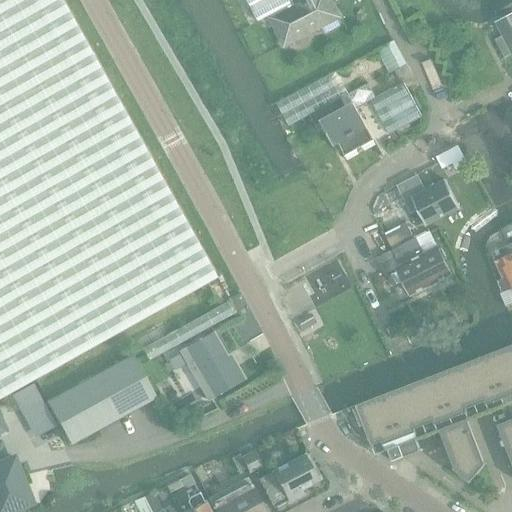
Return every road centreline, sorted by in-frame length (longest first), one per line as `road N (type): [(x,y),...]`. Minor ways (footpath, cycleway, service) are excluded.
road 1 (unclassified): [(380,0),(443,121),(435,138),(377,174),(345,231),(247,282)]
road 2 (unclassified): [(247,282),(91,0)]
road 3 (unclassified): [(316,419),(247,282)]
